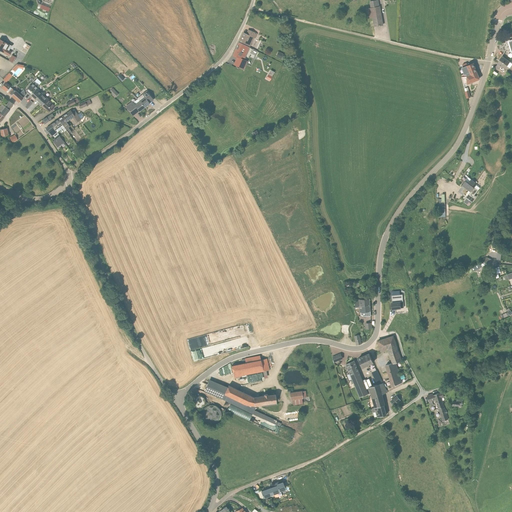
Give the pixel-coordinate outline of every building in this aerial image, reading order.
[(373,18),(373,21),(374,26),(383,25),(382,20),(380,6),(379,6),(378,0),(370,1),(371,8),(367,9),(369,18),(373,18)] [(243,32),(239,42),(243,44),(243,45),(249,47),(254,38),(255,38),(257,33),(250,30),(248,35),(243,32)] [(26,42),(23,47),(29,50),(32,45),(26,42)] [(239,58),(243,60),(249,47),(243,45),(243,44),(239,42),(233,55),(238,57),(239,58)] [(505,69),(510,62),(502,56),(497,63),(498,64),(496,67),(500,70),(502,71),(504,69),(505,69)] [(239,58),(238,57),(235,65),(244,69),(247,62),(243,60),(239,58)] [(473,63),(467,65),(466,63),(462,65),(464,70),(466,75),(467,76),(471,74),(476,72),(473,63)] [(12,75),(9,72),(3,79),(6,82),(12,75)] [(467,83),(467,84),(474,81),(479,79),(479,78),(476,72),(471,74),(467,76),(462,77),(463,83),(467,83)] [(32,83),(33,83),(30,87),(26,90),(31,95),(36,89),(37,88),(37,87),(39,85),(37,83),(34,81),(32,83)] [(12,89),(9,93),(14,98),(19,102),(23,98),(15,91),(12,88),(12,89)] [(36,89),(31,95),(36,99),(42,94),(42,93),(37,88),(36,89)] [(115,97),(118,94),(113,88),(109,91),(115,97)] [(149,97),(146,93),(144,90),(141,92),(143,95),(138,99),(140,101),(144,107),(147,105),(149,103),(146,99),(149,97)] [(42,94),(36,99),(38,101),(37,103),(40,105),(41,104),(42,105),(47,99),(48,99),(49,99),(42,93),(42,94)] [(47,99),(42,105),(41,106),(45,109),(46,108),(50,112),(56,105),(49,99),(48,99),(47,99)] [(76,103),(74,99),(66,103),(68,107),(76,103)] [(89,99),(78,104),(80,108),(87,105),(91,104),(89,99)] [(2,104),(0,106),(0,113),(4,116),(10,110),(9,109),(13,103),(10,101),(7,105),(5,107),(2,104)] [(139,111),(141,109),(141,110),(141,109),(144,107),(140,101),(135,105),(132,102),(126,107),(130,111),(132,115),(138,111),(139,111)] [(81,120),(84,117),(80,113),(77,115),(73,109),(71,111),(71,110),(62,116),(65,121),(67,122),(72,118),(76,123),(81,120)] [(62,116),(58,119),(69,134),(72,133),(68,127),(69,126),(67,123),(65,121),(62,116)] [(58,119),(52,124),(54,128),(57,132),(61,128),(67,136),(69,134),(58,119)] [(54,128),(52,124),(44,130),(47,134),(49,132),(52,136),(53,135),(55,139),(53,140),(56,145),(63,140),(54,129),(54,128)] [(10,137),(12,142),(12,143),(18,140),(17,139),(15,135),(10,137)] [(475,183),(475,182),(471,179),(468,183),(465,181),(463,183),(462,183),(461,184),(471,191),(474,187),(472,186),(475,183)] [(466,197),(470,201),(478,189),(474,186),(474,187),(471,191),(466,197)] [(491,272),(483,275),(484,279),(487,277),(490,276),(491,278),(496,277),(496,278),(499,277),(498,273),(500,272),(499,267),(490,269),(491,272)] [(371,316),(370,305),(355,306),(355,307),(353,307),(358,316),(362,316),(363,316),(371,316)] [(395,363),(401,361),(393,336),(378,341),(381,351),(390,348),(394,362),(395,363)] [(362,367),(373,362),(369,353),(358,358),(362,367)] [(261,360),(232,366),(234,377),(269,370),(267,359),(261,360)] [(354,361),(346,364),(352,379),(361,375),(354,361)] [(397,369),(395,363),(394,362),(385,365),(388,372),(397,369)] [(388,372),(390,379),(399,376),(397,369),(388,372)] [(372,372),(377,385),(368,387),(374,408),(384,405),(381,395),(379,389),(384,388),(383,383),(376,370),(372,372)] [(361,375),(352,379),(352,380),(361,397),(368,394),(363,380),(361,375)] [(399,376),(390,379),(392,386),(402,383),(399,376)] [(222,399),(228,387),(209,380),(204,392),(222,399)] [(222,399),(226,401),(252,413),(256,407),(260,406),(276,404),(275,394),(267,395),(267,394),(264,395),(264,396),(253,397),(254,397),(229,385),(228,387),(222,399)] [(438,408),(444,406),(444,404),(442,398),(444,397),(441,390),(438,391),(439,393),(433,396),(434,399),(429,401),(430,405),(431,406),(433,405),(432,401),(435,400),(438,408)] [(303,398),(302,391),(290,393),(291,400),(303,398)] [(401,400),(397,396),(390,401),(394,406),(401,400)] [(386,415),(384,405),(375,408),(371,409),(372,413),(376,412),(377,417),(386,415)] [(448,418),(444,406),(438,408),(442,421),(443,421),(448,419),(449,419),(448,418)] [(277,485),(271,488),(274,494),(274,495),(280,492),(280,491),(285,489),(282,482),(277,484),(277,485)] [(274,494),(271,488),(261,491),(264,499),(274,495),(274,494)]
